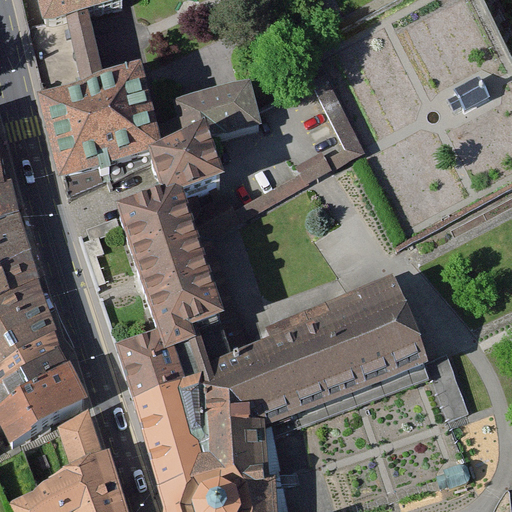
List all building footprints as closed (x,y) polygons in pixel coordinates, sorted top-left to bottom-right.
[(34,0),(42,30),(88,17),(127,9),(125,0),(34,0)] [(42,30),(30,33),(66,191),(149,164),(214,142),(260,128),(250,87),(172,108),(176,123),(154,132),(137,74),(104,83),(88,17),(42,30)] [(451,136),(451,116),(492,116),(492,82),(467,82),(467,66),(457,66),(457,80),(440,80),(440,109),(414,109),(414,136),(451,136)] [(214,142),(149,164),(155,181),(164,210),(192,201),(230,188),(221,163),(214,142)] [(0,434),(9,452),(88,413),(58,347),(0,143),(0,434)] [(233,212),(226,200),(196,213),(207,245),(241,228),(240,225),(233,212)] [(196,213),(192,201),(164,210),(123,223),(161,342),(231,316),(207,245),(196,213)] [(86,232),(90,244),(99,241),(120,233),(116,222),(86,232)] [(83,246),(98,290),(105,288),(95,261),(104,256),(99,241),(90,244),(83,246)] [(178,394),(135,408),(163,494),(200,480),(206,500),(219,496),(234,504),(236,511),(277,511),(270,441),(424,367),(393,288),(358,300),(365,315),(246,361),(231,316),(161,342),(178,394)] [(135,408),(178,394),(161,342),(117,356),(135,408)] [(446,358),(424,367),(447,423),(468,414),(446,358)] [(101,465),(87,419),(56,437),(70,472),(48,484),(50,487),(9,506),(11,511),(119,511),(105,463),(101,465)] [(200,480),(163,494),(168,511),(236,511),(234,504),(219,496),(206,500),(200,480)]
